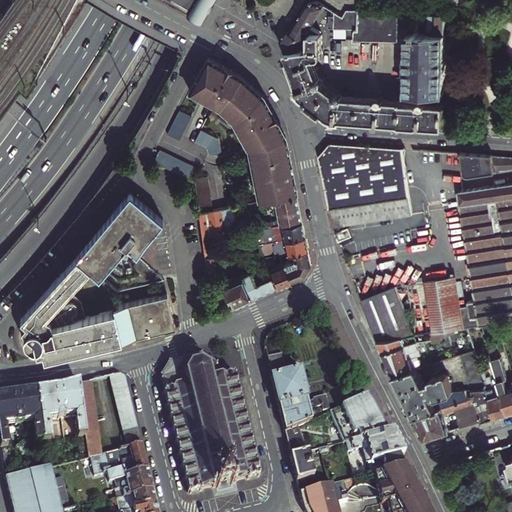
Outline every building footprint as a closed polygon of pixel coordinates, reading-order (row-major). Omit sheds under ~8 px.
[(171,0),(188,9),(187,11),(194,15),(201,20),(207,10),(204,9),(209,0),(171,0)] [(348,9),(344,15),(336,15),(336,29),(355,29),(355,38),(399,39),(400,10),(360,9),(348,9)] [(458,11),(446,10),(446,14),(446,31),(459,27),(458,11)] [(446,31),(446,14),(430,14),(429,33),(419,33),(419,31),(415,31),(415,33),(409,33),(408,92),(445,93),(446,31)] [(324,54),(324,34),(312,34),(312,47),(287,52),(294,73),(302,92),(335,118),(444,126),(445,104),(342,97),(321,80),(312,58),(324,54)] [(196,93),(210,88),(243,76),(223,65),(209,58),(190,89),(196,93)] [(248,80),(243,76),(210,88),(196,93),(209,101),(254,85),(248,80)] [(254,85),(209,101),(234,120),(248,147),(285,137),(284,132),(283,133),(274,114),(264,95),(254,85)] [(180,139),(187,126),(192,116),(185,111),(180,109),(168,133),(180,139)] [(209,156),(212,155),(221,152),(217,139),(202,130),(195,143),(207,150),(209,156)] [(292,170),(285,137),(248,147),(250,151),(259,201),(270,199),(297,193),(292,170)] [(320,156),(334,227),(416,215),(405,148),(331,142),(320,156)] [(195,166),(163,150),(159,150),(154,161),(189,178),(195,166)] [(511,156),(463,152),(466,173),(472,176),(511,170),(511,156)] [(194,178),(199,214),(213,211),(208,176),(194,178)] [(410,284),(418,334),(427,333),(453,329),(468,327),(511,319),(511,183),(461,191),(478,298),(470,299),(471,304),(459,306),(454,277),(410,284)] [(301,211),(297,193),(270,199),(271,207),(274,209),(276,208),(278,220),(260,224),(261,229),(264,228),(302,221),(301,211)] [(137,300),(113,307),(108,285),(105,282),(99,277),(103,273),(120,252),(124,247),(126,244),(136,252),(142,246),(149,236),(162,221),(136,199),(125,199),(94,236),(94,237),(77,257),(39,299),(21,319),(26,324),(22,329),(26,332),(24,338),(26,344),(30,348),(36,349),(37,354),(44,353),(45,356),(46,359),(121,340),(176,327),(175,324),(172,312),(167,293),(154,296),(137,300)] [(239,233),(233,207),(213,211),(199,214),(203,240),(239,233)] [(404,219),(362,226),(365,243),(407,236),(404,219)] [(245,246),(260,243),(305,234),(304,229),(302,221),(264,228),(265,236),(253,239),(252,231),(239,233),(245,246)] [(350,227),(336,233),(340,241),(353,236),(350,227)] [(305,234),(260,243),(262,248),(263,250),(279,247),(278,245),(281,244),(283,254),(285,253),(295,252),(308,248),(307,242),(305,234)] [(260,243),(245,246),(248,254),(252,252),(262,248),(260,243)] [(269,290),(264,279),(257,282),(252,271),(236,277),(235,276),(233,277),(234,278),(229,280),(224,267),(222,267),(220,266),(216,268),(212,258),(221,257),(219,247),(204,249),(208,272),(217,271),(232,306),(261,293),(269,290)] [(278,286),(266,258),(263,250),(262,248),(252,252),(264,279),(269,290),(273,288),(278,286)] [(310,256),(308,248),(295,252),(296,260),(285,264),(291,280),(305,274),(311,262),(310,256)] [(291,280),(285,264),(284,262),(277,266),(273,256),(266,258),(278,286),(286,282),(291,280)] [(363,300),(378,340),(416,334),(397,287),(363,300)] [(453,329),(427,333),(429,338),(430,341),(439,337),(444,335),(453,333),(453,329)] [(416,334),(378,340),(382,347),(384,352),(415,342),(420,341),(418,334),(416,334)] [(395,374),(419,367),(423,366),(422,365),(424,363),(422,359),(420,359),(418,356),(421,355),(415,342),(384,352),(391,366),(395,374)] [(489,347),(501,385),(510,413),(511,412),(511,375),(509,376),(502,354),(499,356),(495,345),(489,347)] [(462,354),(473,389),(487,387),(482,371),(475,350),(462,354)] [(252,448),(251,448),(249,440),(250,439),(250,438),(250,437),(249,437),(249,436),(246,427),(247,427),(247,426),(247,424),(246,424),(246,423),(245,424),(243,414),(244,414),(244,413),(244,411),(243,411),(242,411),(241,403),(241,402),(241,400),(240,400),(237,391),(238,391),(238,390),(238,388),(237,388),(237,387),(236,387),(234,378),(236,377),(235,375),(234,375),(233,373),(231,374),(232,377),(223,379),(223,378),(221,376),(219,377),(216,366),(218,364),(217,363),(215,365),(201,356),(202,354),(201,353),(199,356),(183,360),(183,359),(181,359),(182,360),(171,363),(170,361),(168,362),(168,364),(161,375),(159,375),(159,376),(160,377),(161,379),(159,379),(160,381),(161,381),(164,391),(163,391),(164,393),(163,394),(163,397),(164,397),(164,398),(165,398),(167,405),(166,405),(166,406),(166,408),(167,408),(167,409),(168,409),(170,416),(169,416),(169,417),(169,420),(170,420),(170,421),(171,420),(173,427),(172,428),(172,429),(172,431),(173,432),(174,432),(176,439),(175,441),(175,443),(176,443),(176,444),(177,444),(179,452),(178,452),(179,453),(178,453),(178,456),(179,456),(180,457),(182,464),(182,465),(181,466),(181,468),(182,468),(183,469),(185,476),(184,476),(185,478),(184,478),(185,480),(186,481),(187,481),(188,489),(187,491),(188,494),(189,493),(190,495),(192,494),(192,493),(193,493),(193,492),(198,491),(199,492),(200,492),(203,492),(203,491),(204,490),(209,488),(210,489),(211,489),(211,490),(213,489),(215,489),(216,490),(218,489),(221,485),(221,483),(226,482),(226,484),(231,486),(233,486),(233,484),(236,484),(237,483),(237,482),(239,482),(238,481),(244,480),(244,481),(245,481),(245,482),(248,481),(248,480),(249,479),(249,478),(254,477),(255,478),(256,478),(257,479),(259,478),(259,476),(260,476),(259,473),(258,472),(257,472),(255,464),(254,460),(252,452),(253,452),(253,451),(254,451),(253,448),(252,448)] [(269,366),(272,379),(287,375),(284,362),(269,366)] [(426,383),(419,367),(395,374),(398,381),(411,408),(415,415),(476,397),(473,389),(463,389),(463,386),(454,376),(450,377),(449,373),(446,371),(433,375),(431,378),(432,380),(426,383)] [(510,413),(501,385),(494,387),(488,369),(482,371),(487,387),(496,417),(504,415),(510,413)] [(278,406),(285,432),(302,425),(316,419),(313,407),(326,404),(327,409),(332,408),(329,397),(317,400),(315,402),(310,403),(302,372),(287,375),(272,379),(278,406)] [(112,377),(107,378),(125,450),(141,446),(124,378),(119,375),(112,377)] [(88,383),(78,385),(85,453),(86,459),(96,457),(88,383)] [(47,424),(44,421),(76,416),(74,420),(76,439),(77,439),(79,454),(85,453),(78,385),(48,391),(36,393),(42,444),(50,443),(47,424)] [(496,417),(487,387),(473,389),(476,397),(483,421),(492,418),(496,417)] [(354,403),(367,397),(362,388),(350,393),(354,403)] [(0,449),(7,448),(5,429),(2,427),(35,422),(32,426),(34,445),(42,444),(36,393),(6,397),(0,397),(0,449)] [(377,416),(367,397),(354,403),(334,411),(351,442),(353,441),(377,435),(386,433),(377,416)] [(427,439),(483,421),(476,397),(415,415),(422,429),(427,439)] [(291,457),(308,452),(302,425),(285,432),(291,457)] [(393,431),(386,433),(377,435),(353,441),(356,451),(370,448),(373,462),(399,456),(404,455),(400,445),(393,431)] [(144,456),(141,446),(125,450),(105,455),(107,466),(115,464),(116,471),(122,470),(120,459),(130,456),(133,467),(122,469),(124,476),(147,470),(144,456)] [(294,469),(297,480),(314,476),(308,452),(291,457),(294,469)] [(115,490),(127,487),(150,482),(148,475),(147,470),(124,476),(122,469),(122,470),(116,471),(109,473),(107,466),(105,455),(97,457),(102,475),(105,474),(107,483),(113,481),(115,490)] [(376,474),(405,467),(399,456),(373,462),(376,474)] [(429,511),(422,498),(411,478),(405,467),(376,474),(374,475),(381,502),(384,501),(387,511),(429,511)] [(45,470),(5,480),(12,511),(59,511),(52,482),(49,469),(45,470)] [(61,480),(52,482),(59,511),(63,511),(69,511),(61,480)] [(111,501),(152,491),(151,486),(150,482),(127,487),(127,490),(109,495),(111,501)] [(339,497),(336,484),(300,493),(304,511),(343,511),(341,504),(350,502),(349,494),(339,497)] [(136,509),(156,504),(154,497),(152,491),(111,501),(110,501),(111,508),(134,502),(136,509)]
